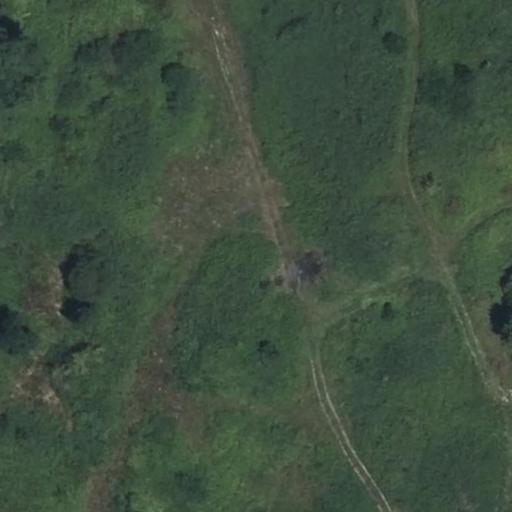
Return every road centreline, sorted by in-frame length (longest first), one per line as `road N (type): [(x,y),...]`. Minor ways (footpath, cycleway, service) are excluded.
road 1 (track): [(409,0),(404,157),(477,354),(503,465),(505,511)]
road 2 (track): [(84,511),(130,352),(176,0)]
